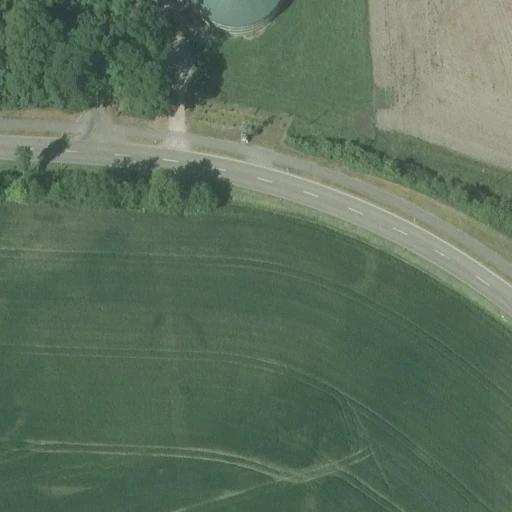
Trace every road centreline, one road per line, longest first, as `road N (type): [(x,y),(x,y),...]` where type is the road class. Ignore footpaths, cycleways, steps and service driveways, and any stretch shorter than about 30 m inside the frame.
road 1 (tertiary): [(0,146),(173,161),(274,183),(410,236),(511,302)]
road 2 (track): [(173,161),(178,41)]
